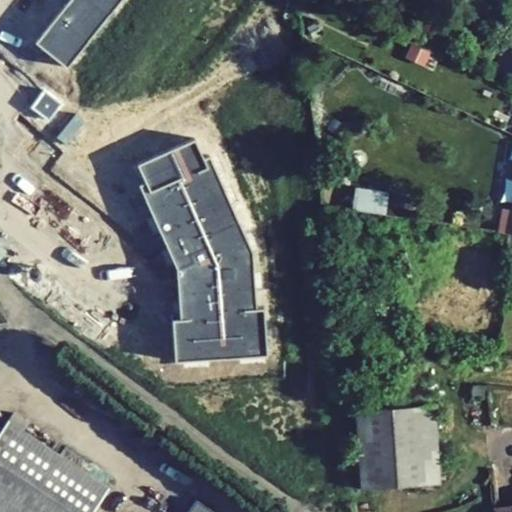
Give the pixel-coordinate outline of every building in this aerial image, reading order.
[(69,0),(37,42),(66,65),(117,0),(69,0)] [(511,32),(506,30),(502,39),(511,43),(511,42),(511,32)] [(255,308),(252,250),(209,154),(203,157),(195,138),(136,164),(145,183),(139,185),(177,269),(180,318),(172,319),(175,360),(265,354),(262,308),(255,308)] [(511,209),(497,207),(493,231),(511,233),(511,209)] [(379,289),(371,311),(385,316),(393,294),(379,289)] [(93,511),(130,457),(29,391),(0,435),(0,511),(93,511)] [(440,395),(360,404),(369,485),(448,474),(440,395)]
